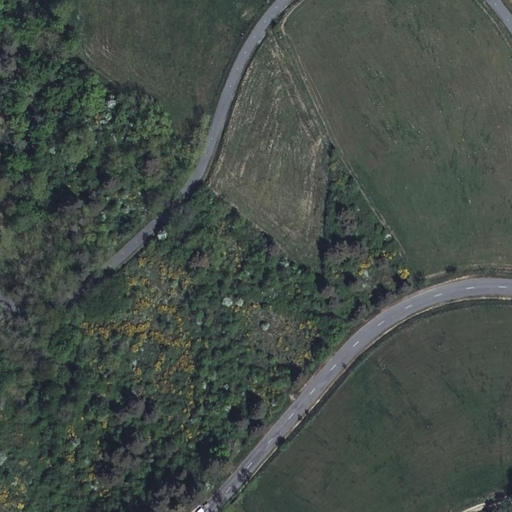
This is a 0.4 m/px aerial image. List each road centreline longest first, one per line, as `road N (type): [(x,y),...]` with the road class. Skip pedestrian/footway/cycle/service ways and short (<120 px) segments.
road 1 (residential): [(292,0),(262,26),(194,196),(72,307),(18,314),(0,302)]
road 2 (tertiary): [(224,511),(344,378),(436,299),(511,295)]
